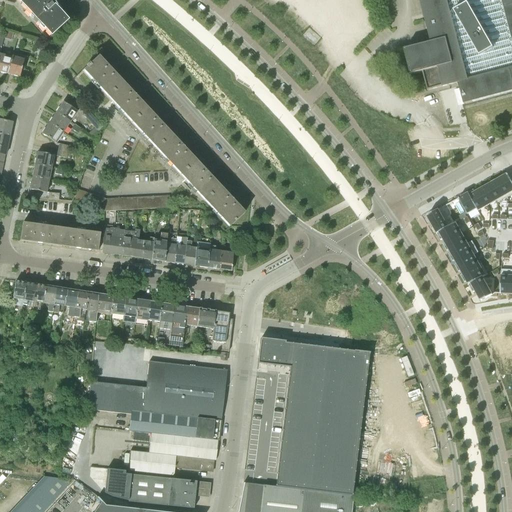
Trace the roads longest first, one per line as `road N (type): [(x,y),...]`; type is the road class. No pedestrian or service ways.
road 1 (trunk): [(148,0),(245,102),(355,240),(418,344),(491,511)]
road 2 (motorway): [(151,0),(245,99),(355,236),(421,346),(494,511)]
road 3 (motorway): [(511,483),(467,377),(380,226),(326,149),(190,0)]
road 4 (trunk): [(511,474),(446,332),(380,221),(327,148),(193,0)]
road 5 (residential): [(106,15),(278,207),(332,244)]
road 6 (residential): [(332,244),(385,294),(422,358),(450,439),(458,511)]
road 7 (residential): [(387,215),(294,95),(194,0)]
road 8 (residential): [(224,289),(0,256)]
road 9 (residential): [(503,511),(492,438),(455,330)]
road 10 (residential): [(222,511),(246,326)]
road 11 (residential): [(387,215),(511,146)]
road 12 (residential): [(0,248),(31,110)]
road 13 (residential): [(455,330),(387,215)]
road 14 (residential): [(246,326),(257,286),(332,244)]
road 15 (residential): [(31,110),(66,55),(106,15)]
